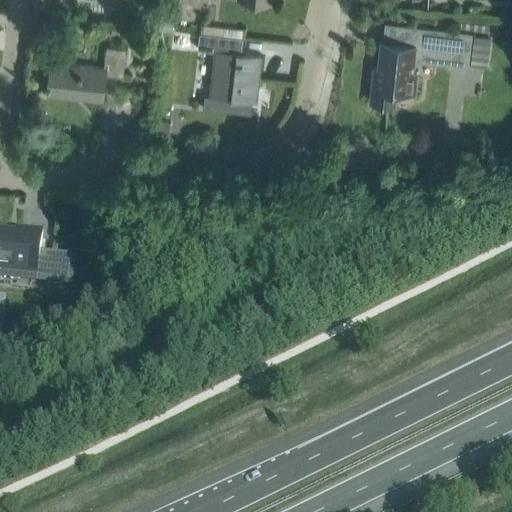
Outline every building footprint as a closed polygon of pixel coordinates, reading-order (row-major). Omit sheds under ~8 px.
[(172,30),(174,10),(161,8),(159,28),(172,30)] [(374,67),(370,101),(394,104),(396,89),(414,91),(416,71),(412,71),(413,59),(438,62),(438,60),(470,64),(470,60),(473,36),(473,33),(454,31),(389,23),(387,41),(381,41),(378,67),(374,67)] [(257,101),(262,54),(241,52),(243,38),(198,33),(197,49),(214,51),(209,95),(204,94),(203,108),(226,110),(226,108),(248,111),(250,101),(257,101)] [(122,75),(125,49),(107,47),(104,68),(50,62),(47,93),(102,98),(105,73),(122,75)] [(0,280),(72,288),(75,258),(40,254),(42,232),(15,229),(15,235),(0,233),(0,280)]
